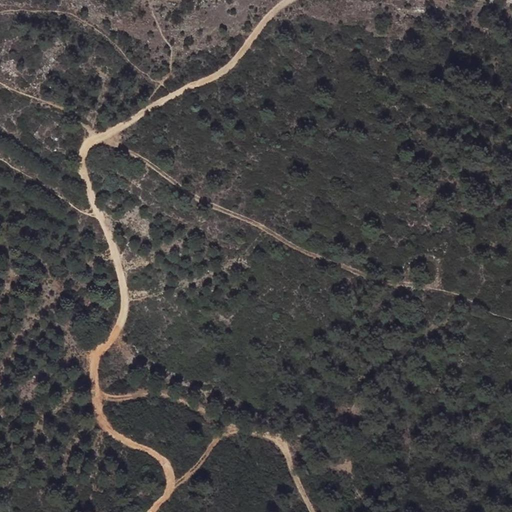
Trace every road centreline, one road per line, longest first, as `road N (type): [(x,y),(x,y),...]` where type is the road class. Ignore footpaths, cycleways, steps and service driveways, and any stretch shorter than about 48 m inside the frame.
road 1 (track): [(165,491),(160,457),(101,421),(92,395),(94,356),(123,308),(78,152),(182,86),(219,72),(285,0)]
road 2 (track): [(310,511),(279,439),(161,392),(92,395)]
road 3 (track): [(235,426),(214,435),(147,511)]
